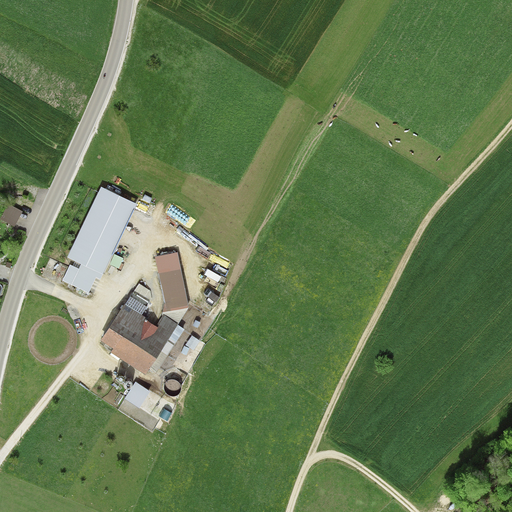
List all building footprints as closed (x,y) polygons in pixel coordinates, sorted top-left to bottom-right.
[(137,204),(101,186),(66,258),(75,262),(81,266),(79,269),(73,266),(70,264),(63,280),(72,284),(72,285),(89,293),(97,277),(100,279),(137,204)] [(14,227),(23,211),(9,204),(0,219),(14,227)] [(165,304),(163,312),(189,307),(178,252),(156,257),(165,304)] [(149,304),(132,293),(101,340),(114,349),(111,352),(145,375),(149,369),(179,324),(164,315),(156,326),(146,320),(147,318),(142,314),(149,304)] [(185,329),(179,324),(149,369),(156,373),(185,329)] [(150,391),(136,382),(125,398),(139,408),(150,391)]
